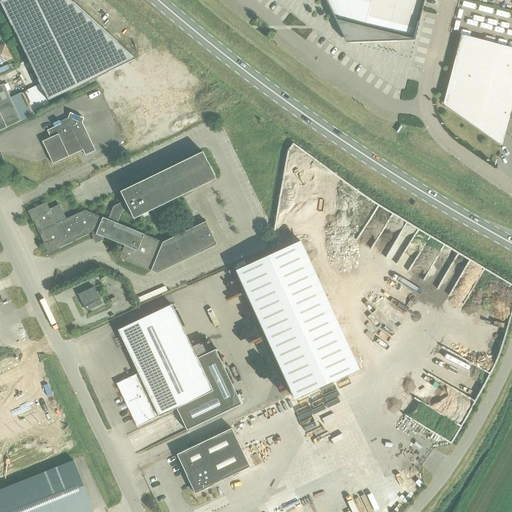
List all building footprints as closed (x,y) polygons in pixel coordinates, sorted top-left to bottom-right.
[(136,59),(71,0),(2,0),(0,1),(0,2),(48,102),(136,59)] [(325,0),(334,17),(335,20),(347,45),(414,42),(414,40),(417,30),(419,22),(421,11),(424,0),(325,0)] [(511,47),(461,34),(453,64),(455,64),(445,103),(494,138),(502,136),(502,135),(505,134),(506,134),(511,110),(511,47)] [(0,63),(12,58),(5,45),(0,47),(0,63)] [(4,83),(0,85),(0,130),(22,120),(33,115),(22,93),(11,98),(4,83)] [(43,141),(53,163),(83,150),(86,155),(96,150),(83,122),(84,118),(71,112),(69,117),(61,121),(60,120),(54,123),(55,126),(48,130),(51,137),(43,141)] [(203,152),(138,183),(120,192),(125,201),(116,205),(110,220),(103,217),(103,218),(85,210),(64,220),(63,220),(58,209),(51,212),(46,203),(28,211),(33,221),(34,221),(44,244),(48,254),(59,249),(58,248),(92,232),(93,235),(92,235),(92,236),(93,238),(101,241),(102,240),(103,240),(102,238),(104,237),(113,241),(124,246),(122,253),(119,254),(123,261),(125,260),(151,271),(157,274),(217,245),(206,221),(163,242),(144,235),(144,234),(117,223),(122,211),(128,208),(134,219),(216,179),(208,163),(203,152)] [(137,299),(135,300),(137,304),(168,291),(166,286),(137,299)] [(86,311),(101,304),(94,287),(78,294),(86,311)] [(137,427),(159,417),(176,408),(187,430),(241,404),(215,349),(197,358),(172,304),(118,330),(138,373),(117,384),(137,427)] [(334,316),(334,314),(303,328),(269,343),(272,349),(285,377),(294,399),(309,392),(329,383),(343,377),(359,369),(354,359),(349,347),(341,330),(334,316)] [(29,360),(0,371),(0,435),(38,420),(21,378),(35,373),(29,360)] [(366,424),(377,419),(375,415),(364,420),(366,424)] [(250,467),(232,428),(177,454),(187,476),(195,494),(214,484),(250,467)] [(74,460),(72,461),(0,490),(0,511),(90,511),(94,510),(74,460)]
